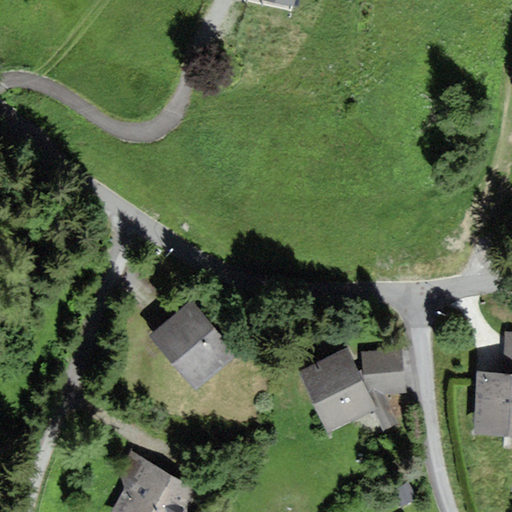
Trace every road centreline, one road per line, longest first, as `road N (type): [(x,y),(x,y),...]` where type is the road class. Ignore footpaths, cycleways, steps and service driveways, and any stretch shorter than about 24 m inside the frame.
road 1 (residential): [(137,222),(81,356),(30,511)]
road 2 (residential): [(137,222),(259,283),(332,294),(404,290)]
road 3 (residential): [(404,290),(453,511)]
road 4 (residential): [(0,129),(137,222)]
